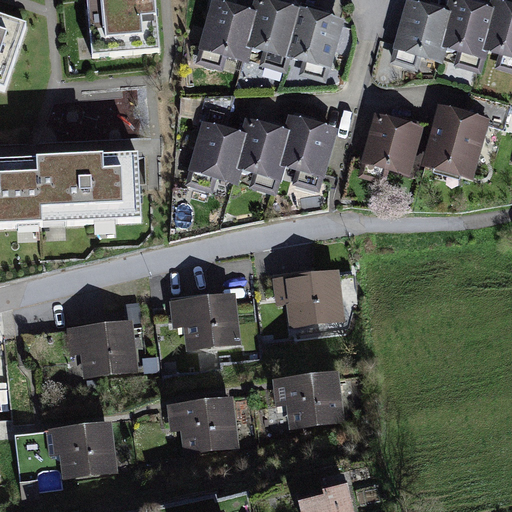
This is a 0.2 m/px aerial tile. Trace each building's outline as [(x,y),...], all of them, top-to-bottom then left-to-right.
[(157,0),(78,0),(85,70),(164,62),(157,0)] [(260,6),(256,22),(247,56),(253,58),(265,61),(261,74),(284,80),(288,65),(301,17),(260,6)] [(457,7),(453,22),(443,58),(448,59),(444,73),(479,82),(485,61),(496,18),(457,7)] [(453,22),(407,9),(390,74),(416,81),(420,66),(444,73),(448,59),(443,58),(453,22)] [(511,12),(499,9),(496,18),(485,61),(500,65),(498,75),(511,79),(511,12)] [(256,22),(211,10),(197,59),(249,73),(253,58),(247,56),(256,22)] [(344,29),(301,17),(288,65),(304,70),(300,83),(327,90),(344,29)] [(0,98),(7,101),(30,33),(0,22),(0,98)] [(490,126),(441,113),(425,171),(473,185),(490,126)] [(424,134),(371,121),(356,182),(389,190),(392,178),(412,183),(424,134)] [(293,123),(289,137),(279,172),(284,174),(324,184),(338,135),(293,123)] [(250,127),(246,141),(236,177),(239,178),(280,189),(284,174),(279,172),(289,137),(250,127)] [(246,141),(203,130),(186,190),(233,203),(239,178),(236,177),(246,141)] [(0,234),(137,229),(134,157),(87,159),(0,163),(0,234)] [(341,274),(287,284),(296,337),(351,327),(341,274)] [(238,299),(180,306),(187,359),(245,351),(238,299)] [(134,326),(79,334),(86,385),(141,378),(134,326)] [(340,375),(275,389),(287,443),(352,429),(340,375)] [(238,403),(171,414),(176,444),(186,442),(189,464),(247,454),(238,403)] [(113,427),(49,438),(54,466),(64,465),(68,489),(122,479),(113,427)] [(321,504),(299,511),(354,511),(348,490),(319,499),(321,504)]
